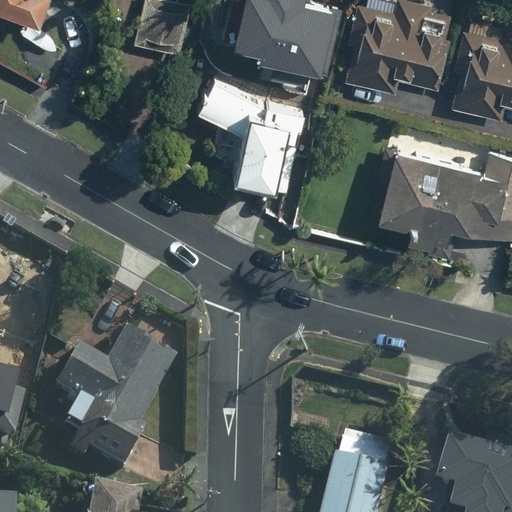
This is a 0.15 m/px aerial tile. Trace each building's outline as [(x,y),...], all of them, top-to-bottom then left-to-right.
[(0,0),(0,12),(41,27),(49,0),(0,0)] [(189,4),(162,0),(145,0),(139,48),(183,53),(189,4)] [(269,0),(268,9),(253,6),(246,41),(260,44),(257,61),(284,64),(304,68),(304,64),(327,69),(338,14),(297,5),(297,0),(269,0)] [(430,10),(431,5),(397,0),(396,0),(394,18),(355,12),(343,84),(399,93),(400,82),(434,87),(438,64),(441,65),(445,43),(441,42),(446,12),(430,10)] [(506,120),(508,111),(511,111),(511,32),(464,26),(454,97),(462,98),(460,113),(506,120)] [(197,114),(245,138),(235,181),(283,192),(301,114),(253,103),(212,83),(197,114)] [(377,183),(381,185),(372,221),(410,231),(408,240),(445,249),(450,229),(511,244),(511,153),(396,125),(391,146),(387,145),(377,183)] [(0,274),(0,368),(6,369),(12,335),(30,338),(37,305),(24,303),(28,280),(0,274)] [(68,428),(76,432),(66,450),(87,462),(93,451),(129,471),(152,430),(143,425),(177,361),(128,335),(112,365),(81,348),(57,393),(81,405),(68,428)] [(383,511),(398,442),(349,432),(332,511),(383,511)] [(511,511),(511,450),(463,439),(447,511),(511,511)] [(139,511),(144,495),(97,484),(91,511),(139,511)] [(17,511),(18,498),(0,497),(0,511),(17,511)]
